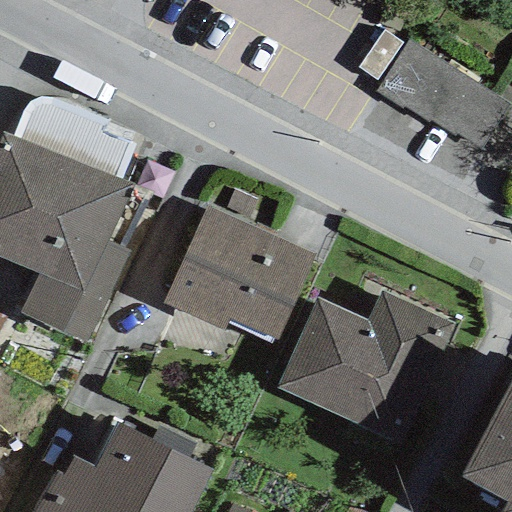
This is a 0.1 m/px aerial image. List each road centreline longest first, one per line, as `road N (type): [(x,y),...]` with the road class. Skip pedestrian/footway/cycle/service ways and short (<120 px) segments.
road 1 (residential): [(86,49),(450,239)]
road 2 (residential): [(511,321),(395,511)]
